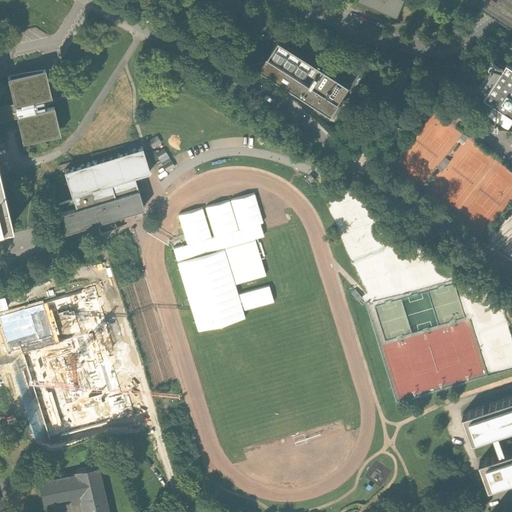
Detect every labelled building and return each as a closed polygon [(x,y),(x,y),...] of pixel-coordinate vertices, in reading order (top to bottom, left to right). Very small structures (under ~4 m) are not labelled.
[(404,4),(395,0),(354,0),(352,6),(395,24),(404,4)] [(258,74),(331,121),(349,90),(277,45),(258,74)] [(494,63),(502,68),(484,96),(498,104),(511,112),(511,63),(507,60),(505,64),(497,59),(493,57),(492,57),(490,58),(489,60),(491,62),(494,63)] [(0,227),(12,225),(2,180),(0,172),(0,120),(18,117),(24,142),(60,134),(53,107),(46,108),(45,103),(43,97),(51,95),(44,68),(9,77),(14,102),(0,105),(0,227)] [(171,159),(158,137),(149,142),(165,169),(174,163),(171,159)] [(71,191),(72,196),(134,177),(150,172),(142,146),(64,170),(71,191)] [(144,209),(134,177),(72,196),(73,199),(57,204),(66,233),(94,225),(101,222),(113,219),(125,215),(139,211),(144,209)] [(93,287),(0,315),(0,326),(7,350),(19,346),(49,442),(133,416),(93,287)] [(363,299),(355,290),(351,294),(359,302),(360,301),(363,299)] [(493,434),(494,437),(499,451),(500,454),(479,461),(489,489),(511,480),(511,396),(462,414),(472,441),(493,434)] [(73,470),(73,472),(75,482),(78,495),(79,500),(82,511),(108,511),(104,493),(98,465),(85,468),(73,470)] [(52,501),(78,495),(75,482),(73,472),(36,480),(39,491),(42,504),(50,502),(52,501)]
